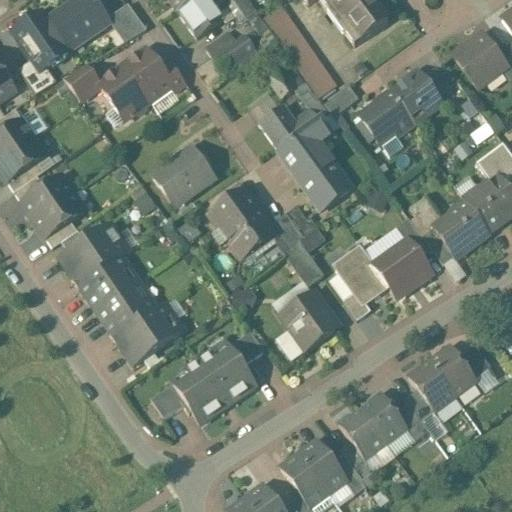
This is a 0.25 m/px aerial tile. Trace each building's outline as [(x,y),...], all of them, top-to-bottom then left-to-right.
[(91,0),(82,0),(77,4),(78,6),(65,15),(63,13),(47,24),(64,49),(80,38),(84,45),(110,27),(91,0)] [(166,0),(178,16),(200,0),(166,0)] [(200,0),(178,16),(197,43),(223,24),(213,10),(226,0),(200,0)] [(265,28),(244,0),(228,0),(234,8),(229,12),(241,28),(250,21),(258,32),(265,28)] [(319,0),(318,2),(353,51),(388,26),(369,0),(319,0)] [(128,9),(116,17),(133,42),(146,35),(128,9)] [(330,80),(280,9),(263,22),(312,93),(330,80)] [(64,49),(47,24),(42,18),(13,39),(31,66),(39,77),(45,72),(69,55),(64,49)] [(511,18),(503,25),(511,36),(511,18)] [(229,35),(205,52),(212,62),(224,78),(255,55),(253,52),(243,39),(236,44),(229,35)] [(259,49),(249,35),(243,39),(253,52),(259,49)] [(494,54),(482,38),(453,60),(478,94),(503,75),(507,72),(494,54)] [(511,85),(511,58),(508,53),(504,47),(494,54),(507,72),(503,75),(511,86),(511,85)] [(291,69),(278,49),(268,55),(282,75),(291,69)] [(161,75),(146,54),(124,70),(150,107),(172,91),(175,96),(186,88),(171,68),(161,75)] [(18,75),(6,57),(0,61),(0,72),(9,86),(21,79),(18,75)] [(212,62),(195,74),(210,95),(227,83),(224,78),(212,62)] [(39,77),(31,66),(18,75),(21,79),(35,101),(56,88),(45,72),(39,77)] [(282,75),(269,84),(283,104),(295,95),(295,94),(304,88),(291,69),(282,75)] [(86,70),(63,83),(80,107),(100,92),(95,86),(97,85),(86,70)] [(124,70),(111,79),(109,76),(97,85),(95,86),(100,92),(115,113),(120,110),(129,122),(133,119),(137,119),(145,113),(147,109),(150,107),(124,70)] [(0,72),(0,104),(15,95),(9,86),(0,72)] [(450,93),(435,72),(421,82),(436,103),(450,93)] [(418,77),(391,97),(414,129),(441,109),(436,103),(421,82),(418,77)] [(349,91),(324,109),(334,122),(358,104),(349,91)] [(328,118),(311,96),(301,103),(309,113),(310,113),(318,124),(328,118)] [(391,97),(359,121),(378,147),(392,137),(395,142),(414,129),(391,97)] [(284,110),(259,128),(278,154),(303,136),(294,124),(284,110)] [(309,113),(294,124),(303,136),(319,125),(318,124),(310,113),(309,113)] [(15,114),(0,124),(0,139),(22,124),(15,114)] [(0,139),(0,165),(34,142),(22,124),(0,139)] [(278,154),(277,155),(295,180),(326,158),(319,148),(332,139),(321,124),(319,125),(303,136),(278,154)] [(395,142),(392,137),(378,147),(381,152),(382,151),(389,161),(402,151),(395,142)] [(34,142),(0,165),(0,176),(7,187),(37,167),(47,160),(34,142)] [(511,161),(502,148),(475,167),(489,186),(498,180),(505,189),(511,184),(511,161)] [(193,152),(152,181),(175,213),(215,184),(193,152)] [(326,158),(295,180),(321,215),(351,193),(326,158)] [(37,167),(7,187),(14,197),(37,182),(44,177),(37,167)] [(44,191),(21,207),(33,225),(73,198),(60,180),(44,191)] [(489,186),(464,205),(465,207),(488,237),(511,219),(511,199),(505,189),(498,180),(489,186)] [(37,182),(14,197),(21,207),(44,191),(37,182)] [(244,193),(208,219),(242,266),(277,241),(278,240),(271,230),(244,193)] [(135,203),(144,219),(157,212),(148,196),(135,203)] [(73,198),(33,225),(46,244),(70,227),(85,217),(73,198)] [(442,224),(425,202),(409,213),(427,237),(433,233),(432,231),(442,224)] [(442,224),(432,231),(433,233),(454,262),(455,263),(489,238),(488,237),(465,207),(464,208),(442,224)] [(307,224),(298,211),(286,219),(303,244),(317,233),(309,222),(307,224)] [(286,219),(271,230),(278,240),(277,241),(287,255),(300,246),(303,244),(286,219)] [(422,241),(409,223),(396,233),(405,245),(406,244),(418,261),(430,252),(422,241)] [(70,227),(46,244),(52,253),(77,237),(70,227)] [(111,228),(59,264),(133,372),(184,336),(165,309),(157,314),(148,300),(142,304),(134,293),(140,289),(138,287),(133,291),(125,280),(131,276),(121,262),(129,256),(111,228)] [(454,262),(433,233),(427,237),(422,241),(430,252),(443,270),(454,262)] [(373,269),(389,292),(396,302),(430,277),(418,261),(406,244),(405,245),(373,269)] [(324,281),(300,246),(287,255),(283,259),(308,293),(324,281)] [(360,250),(332,270),(353,299),(362,312),(366,309),(389,292),(373,269),(360,250)] [(313,297),(281,320),(306,355),(339,332),(313,297)] [(362,312),(353,299),(343,306),(357,325),(370,316),(366,309),(362,312)] [(250,337),(229,351),(230,354),(239,367),(242,366),(245,369),(264,356),(250,337)] [(459,363),(450,350),(438,359),(439,361),(430,368),(455,402),(477,386),(475,384),(459,363)] [(491,372),(475,351),(459,363),(475,384),(491,372)] [(213,357),(183,377),(187,383),(174,392),(183,406),(180,408),(183,412),(189,420),(192,418),(199,430),(256,391),(248,380),(251,378),(245,369),(242,366),(239,367),(230,354),(217,363),(213,357)] [(455,402),(430,368),(421,374),(420,373),(407,382),(417,394),(434,417),(434,418),(455,402)] [(172,390),(151,405),(164,425),(183,412),(180,408),(183,406),(174,392),(172,390)] [(434,417),(417,394),(404,404),(406,408),(407,407),(421,426),(434,417)] [(394,417),(380,398),(368,407),(369,408),(360,415),(386,449),(406,435),(407,434),(394,417)] [(421,426),(407,407),(406,408),(394,417),(407,434),(406,435),(415,446),(429,436),(421,426)] [(386,449),(360,415),(351,422),(350,420),(338,429),(352,448),(365,465),(386,449)] [(337,473),(316,446),(298,459),(328,500),(345,487),(346,486),(337,473)] [(365,465),(352,448),(341,457),(362,485),(374,476),(365,465)] [(311,511),(328,500),(298,459),(280,473),(300,500),(308,511),(311,511)] [(365,492),(346,466),(337,473),(346,486),(345,487),(355,500),(365,492)] [(278,511),(263,490),(245,504),(250,511),(278,511)] [(308,511),(300,500),(290,507),(293,511),(308,511)] [(328,500),(311,511),(327,511),(334,508),(328,500)]
